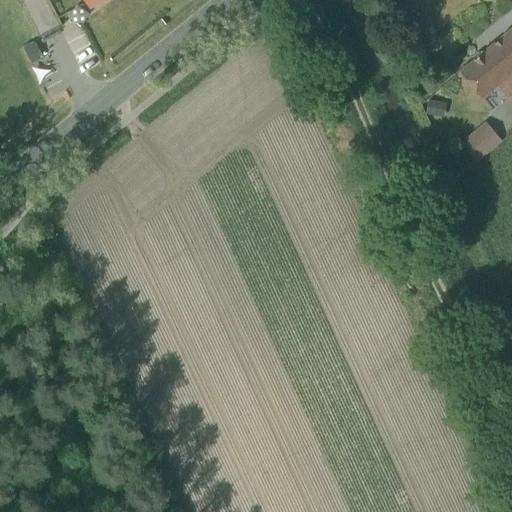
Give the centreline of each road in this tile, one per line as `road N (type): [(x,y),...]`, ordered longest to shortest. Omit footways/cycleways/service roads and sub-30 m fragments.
road 1 (track): [(511,459),(300,0)]
road 2 (tertiary): [(0,187),(231,0)]
